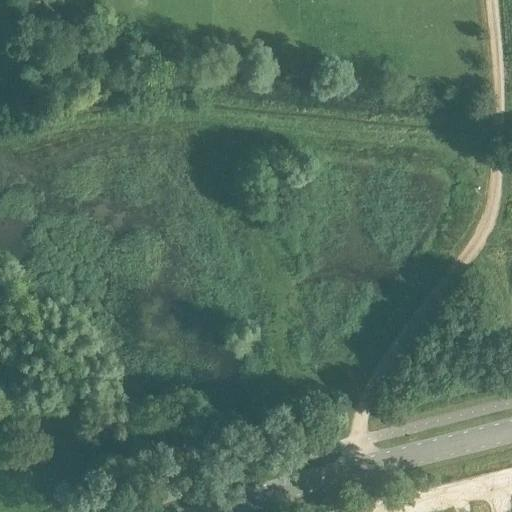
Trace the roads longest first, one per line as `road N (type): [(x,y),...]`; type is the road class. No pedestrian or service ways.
road 1 (track): [(354,442),(366,397),(481,244),(494,214),(499,183),(482,0)]
road 2 (tertiary): [(352,473),(511,433)]
road 3 (tertiary): [(210,511),(352,473)]
